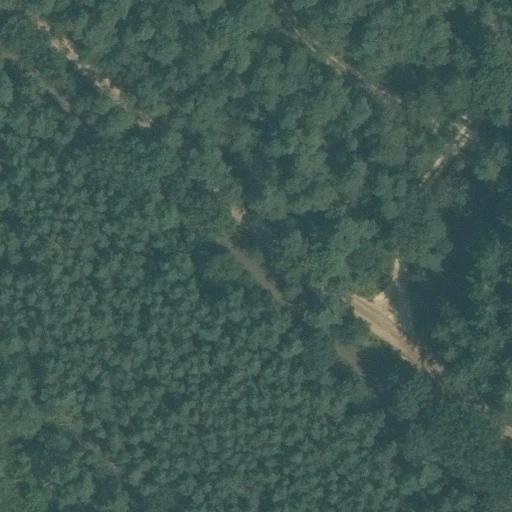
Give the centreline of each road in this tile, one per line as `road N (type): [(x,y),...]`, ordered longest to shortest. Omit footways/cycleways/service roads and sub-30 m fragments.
road 1 (unclassified): [(480,511),(0,46)]
road 2 (unknown): [(144,511),(0,344)]
